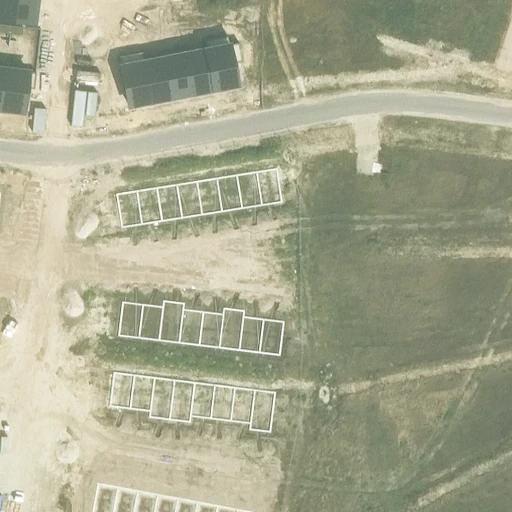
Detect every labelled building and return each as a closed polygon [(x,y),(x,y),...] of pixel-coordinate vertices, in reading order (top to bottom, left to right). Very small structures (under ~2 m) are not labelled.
[(0,0),(0,17),(33,21),(36,0),(0,0)] [(191,5),(179,6),(179,14),(191,13),(191,5)] [(179,6),(167,6),(167,14),(179,14),(179,6)] [(135,7),(123,8),(124,16),(136,15),(135,7)] [(147,7),(135,7),(136,15),(147,15),(147,7)] [(0,23),(0,31),(9,33),(10,25),(0,23)] [(10,25),(9,33),(21,34),(22,26),(10,25)] [(227,35),(203,40),(205,49),(206,49),(214,89),(236,84),(232,63),(242,61),(238,43),(228,45),(227,35)] [(185,48),(162,53),(163,57),(164,57),(172,97),(193,93),(185,53),(186,53),(185,48)] [(186,53),(185,53),(193,93),(214,89),(206,49),(205,49),(186,53)] [(142,52),(119,56),(128,106),(150,101),(143,61),(144,61),(142,52)] [(144,61),(143,61),(150,101),(172,97),(164,57),(163,57),(144,61)] [(5,68),(0,108),(22,111),(25,87),(33,88),(35,72),(6,69),(5,68)] [(410,155),(408,167),(420,168),(421,156),(410,155)] [(421,156),(420,168),(431,169),(432,157),(421,156)] [(450,159),(449,171),(460,173),(461,161),(450,159)] [(461,161),(460,173),(471,174),(472,162),(461,161)] [(490,164),(489,176),(500,178),(501,166),(490,164)] [(511,166),(501,166),(500,178),(511,179),(511,170),(511,166)] [(277,168),(256,172),(261,206),(282,203),(277,168)] [(398,170),(394,205),(415,207),(419,172),(398,170)] [(256,172),(236,175),(241,209),(261,206),(256,172)] [(419,172),(415,207),(435,210),(439,175),(419,172)] [(236,175),(216,178),(221,213),(241,209),(236,175)] [(439,175),(435,210),(455,212),(459,177),(439,175)] [(459,177),(455,212),(475,215),(479,180),(459,177)] [(216,178),(196,181),(201,216),(221,213),(216,178)] [(479,180),(475,215),(495,217),(499,182),(479,180)] [(196,181),(176,184),(181,219),(201,216),(196,181)] [(511,183),(499,182),(495,217),(511,219),(511,183)] [(176,184),(156,187),(162,222),(181,219),(176,184)] [(156,187),(136,190),(142,225),(162,222),(156,187)] [(136,190),(115,194),(121,228),(142,225),(136,190)] [(268,245),(257,245),(257,257),(268,257),(268,245)] [(279,245),(268,245),(268,257),(279,257),(279,245)] [(197,246),(186,247),(186,259),(197,258),(197,246)] [(227,246),(216,246),(216,258),(227,258),(227,246)] [(238,246),(227,246),(227,258),(238,258),(238,246)] [(145,247),(134,248),(134,260),(145,259),(145,247)] [(156,247),(145,247),(145,259),(156,259),(156,247)] [(186,247),(175,247),(175,259),(186,259),(186,247)] [(397,258),(397,270),(408,270),(408,258),(397,258)] [(408,258),(408,270),(419,270),(419,258),(408,258)] [(437,258),(437,270),(449,270),(449,258),(437,258)] [(449,258),(449,270),(460,270),(460,258),(449,258)] [(478,258),(478,270),(489,271),(489,258),(478,258)] [(489,258),(489,271),(500,271),(500,259),(489,258)] [(267,268),(256,268),(257,280),(268,280),(267,268)] [(279,268),(267,268),(268,280),(279,280),(279,268)] [(197,269),(186,270),(186,282),(197,281),(197,269)] [(227,269),(215,269),(216,281),(227,281),(227,269)] [(238,269),(227,269),(227,281),(238,281),(238,269)] [(145,270),(134,271),(134,283),(145,282),(145,270)] [(156,270),(145,270),(145,282),(156,282),(156,270)] [(186,270),(175,270),(175,282),(186,282),(186,270)] [(387,274),(387,309),(408,309),(408,274),(387,274)] [(408,274),(408,309),(428,310),(428,275),(408,274)] [(428,275),(428,310),(448,310),(449,275),(428,275)] [(449,275),(448,310),(468,310),(469,275),(449,275)] [(469,275),(468,310),(489,310),(489,275),(469,275)] [(489,275),(489,310),(509,310),(509,275),(489,275)] [(163,306),(158,341),(178,344),(183,309),(184,303),(163,300),(162,306),(163,306)] [(122,301),(117,336),(138,339),(142,304),(122,301)] [(142,304),(138,339),(158,341),(163,306),(162,306),(142,304)] [(223,314),(218,349),(239,351),(243,316),(244,316),(244,310),(223,307),(222,314),(223,314)] [(183,309),(178,344),(198,346),(203,311),(183,309)] [(203,311),(198,346),(218,349),(223,314),(222,314),(203,311)] [(243,316),(239,351),(259,354),(263,319),(244,316),(243,316)] [(263,319),(259,354),(279,356),(284,321),(263,319)] [(499,364),(488,366),(490,378),(501,376),(499,364)] [(488,366),(477,369),(479,380),(490,378),(488,366)] [(113,372),(109,407),(130,410),(134,375),(113,372)] [(459,372),(448,374),(450,386),(461,384),(459,372)] [(448,374),(437,376),(439,388),(450,386),(448,374)] [(134,375),(130,410),(149,412),(150,412),(154,377),(134,375)] [(149,412),(148,418),(169,421),(174,380),(154,377),(150,412),(149,412)] [(511,384),(511,379),(491,383),(498,417),(511,414),(511,384)] [(174,380),(169,421),(190,423),(190,417),(194,382),(174,380)] [(419,380),(408,382),(411,394),(422,392),(419,380)] [(194,382),(190,417),(210,419),(214,384),(194,382)] [(408,382),(397,384),(400,396),(411,394),(408,382)] [(491,383),(471,387),(478,421),(498,417),(491,383)] [(214,384),(210,419),(230,422),(234,387),(214,384)] [(234,387),(230,422),(249,424),(250,424),(254,389),(234,387)] [(471,387),(451,391),(458,425),(478,421),(471,387)] [(249,424),(249,431),(270,433),(275,392),(254,389),(250,424),(249,424)] [(451,391),(431,394),(438,429),(458,425),(451,391)] [(431,394),(412,398),(418,433),(438,429),(431,394)] [(412,398),(391,402),(398,437),(418,433),(412,398)] [(116,427),(114,439),(125,440),(127,429),(116,427)] [(127,429),(125,440),(136,442),(138,430),(127,429)] [(156,433),(154,445),(165,447),(167,435),(156,433)] [(167,435),(165,447),(176,449),(178,437),(167,435)] [(196,440),(194,452),(205,454),(207,442),(196,440)] [(207,442),(205,454),(216,455),(218,444),(207,442)] [(236,447),(234,458),(245,460),(247,448),(236,447)] [(247,448),(245,460),(256,462),(258,450),(247,448)] [(113,450),(111,461),(122,463),(124,451),(113,450)] [(124,451),(122,463),(133,465),(135,453),(124,451)] [(153,456),(151,468),(162,470),(164,458),(153,456)] [(164,458),(162,470),(173,472),(175,460),(164,458)] [(511,462),(511,460),(501,465),(507,476),(511,472),(511,462)] [(193,463),(191,475),(202,476),(204,464),(193,463)] [(204,464),(202,476),(213,478),(215,466),(204,464)] [(501,465),(491,470),(497,481),(507,476),(501,465)] [(233,469),(231,481),(242,483),(244,471),(233,469)] [(244,471),(242,483),(253,485),(255,473),(244,471)] [(475,479),(465,484),(471,495),(481,490),(475,479)] [(511,511),(511,485),(509,480),(491,489),(503,511),(511,511)] [(97,483),(91,511),(112,511),(118,486),(97,483)] [(465,484),(456,490),(461,500),(471,495),(465,484)] [(118,486),(112,511),(133,511),(137,490),(118,486)] [(503,511),(491,489),(473,499),(480,511),(503,511)] [(137,490),(133,511),(153,511),(157,494),(137,490)] [(157,494),(153,511),(174,511),(177,498),(157,494)] [(177,498),(174,511),(195,511),(197,501),(177,498)] [(440,498),(430,504),(434,511),(440,511),(445,509),(440,498)] [(480,511),(473,499),(456,509),(457,511),(480,511)] [(197,501),(195,511),(215,511),(217,505),(197,501)]
